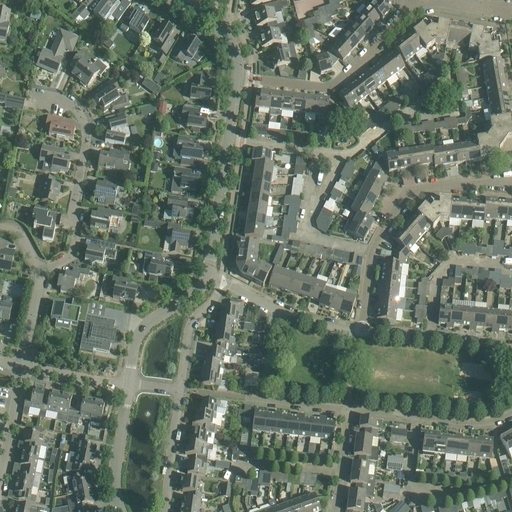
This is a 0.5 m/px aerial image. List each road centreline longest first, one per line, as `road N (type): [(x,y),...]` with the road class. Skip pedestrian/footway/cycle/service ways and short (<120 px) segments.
road 1 (residential): [(511,182),(411,188),(371,253),(360,330)]
road 2 (residential): [(42,270),(73,247),(85,132),(68,102),(33,98)]
road 3 (residential): [(236,77),(329,88),(408,14)]
road 4 (residential): [(236,77),(208,272)]
road 5 (residential): [(511,413),(467,423),(346,408)]
road 6 (residential): [(511,347),(360,330)]
road 7 (residential): [(129,383),(144,326),(191,297),(208,272)]
road 8 (residential): [(122,511),(115,490),(129,383)]
road 9 (residential): [(165,511),(180,389)]
road 10 (residential): [(180,389),(189,323),(222,280)]
